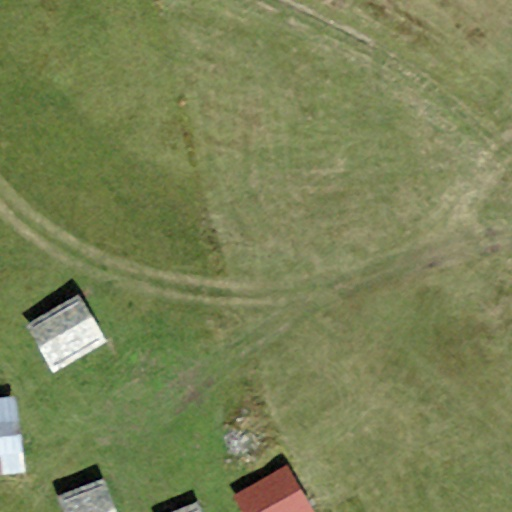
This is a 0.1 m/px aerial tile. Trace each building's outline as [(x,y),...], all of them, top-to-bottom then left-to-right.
[(29,326),(56,374),(104,347),(78,299),(29,326)] [(14,398),(0,399),(0,459),(21,457),(14,398)] [(0,475),(23,473),(21,457),(0,459),(0,475)] [(308,511),(286,467),(234,494),(242,511),(308,511)] [(113,511),(103,483),(56,500),(59,511),(113,511)]
